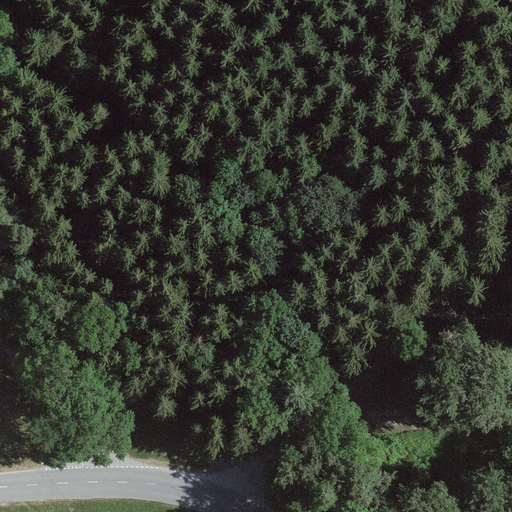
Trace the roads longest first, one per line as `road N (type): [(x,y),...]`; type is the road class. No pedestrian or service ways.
road 1 (track): [(212,498),(511,252)]
road 2 (track): [(329,399),(511,404)]
road 3 (unclassified): [(0,331),(100,483)]
road 4 (tertiary): [(240,511),(152,483),(100,483)]
